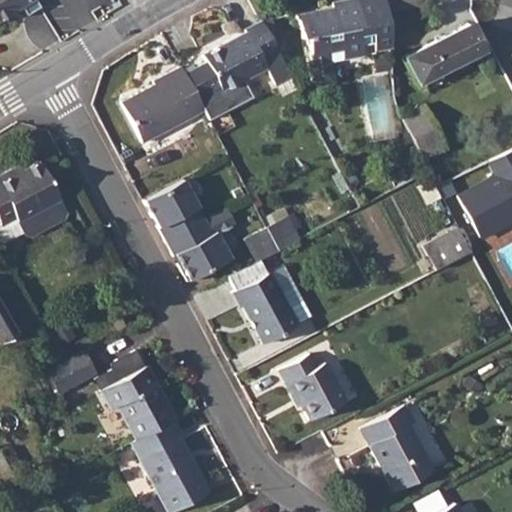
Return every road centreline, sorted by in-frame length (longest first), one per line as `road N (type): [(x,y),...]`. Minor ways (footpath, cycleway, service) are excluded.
road 1 (residential): [(50,75),(256,468),(314,511)]
road 2 (residential): [(50,75),(177,0)]
